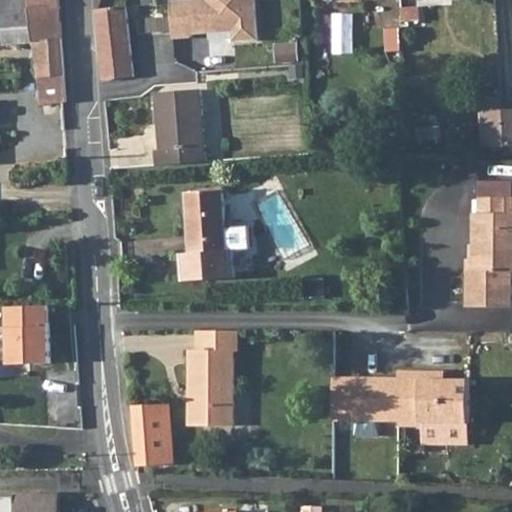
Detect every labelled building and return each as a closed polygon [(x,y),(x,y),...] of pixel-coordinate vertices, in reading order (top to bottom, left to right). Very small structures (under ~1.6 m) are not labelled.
[(0,44),(34,42),(28,0),(0,0),(0,4),(0,12),(0,44)] [(28,0),(34,42),(63,40),(59,0),(28,0)] [(194,0),(172,2),(175,39),(193,38),(193,35),(234,31),(234,41),(259,39),(255,0),(194,0)] [(101,53),(104,80),(135,76),(127,6),(96,9),(101,53)] [(67,102),(63,40),(34,42),(43,105),(57,103),(67,102)] [(161,150),(156,150),(157,166),(207,162),(202,90),(157,93),(161,150)] [(503,97),(483,99),(484,111),(504,110),(503,97)] [(484,111),(486,147),(506,146),(504,110),(484,111)] [(418,141),(442,139),(441,127),(417,129),(418,141)] [(486,147),(487,155),(507,155),(506,146),(486,147)] [(224,192),(188,195),(192,254),(182,254),(184,282),(235,278),(233,251),(228,251),(224,192)] [(511,197),(480,197),(480,213),(474,213),(474,261),(473,271),(467,271),(467,307),(511,306),(511,197)] [(51,363),(50,305),(8,307),(10,364),(51,363)] [(239,351),(239,331),(199,331),(199,350),(191,350),(191,391),(196,391),(196,402),(191,402),(191,426),(235,426),(235,351),(239,351)] [(432,380),(432,372),(400,372),(400,378),(400,422),(400,427),(423,427),(423,424),(471,424),(471,380),(447,380),(432,380)] [(447,372),(432,372),(432,380),(447,380),(447,372)] [(382,421),(383,378),(334,378),(334,421),(382,421)] [(383,378),(382,421),(400,422),(400,378),(383,378)] [(169,405),(134,408),(138,466),(173,463),(169,405)] [(60,511),(60,494),(0,495),(0,511),(60,511)]
